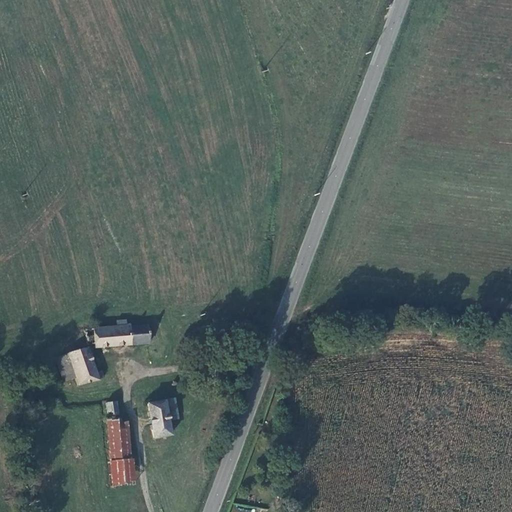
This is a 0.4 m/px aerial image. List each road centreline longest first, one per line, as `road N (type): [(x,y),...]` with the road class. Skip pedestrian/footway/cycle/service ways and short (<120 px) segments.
road 1 (tertiary): [(402,0),(207,511)]
road 2 (track): [(266,355),(120,387)]
road 3 (track): [(150,511),(120,387)]
